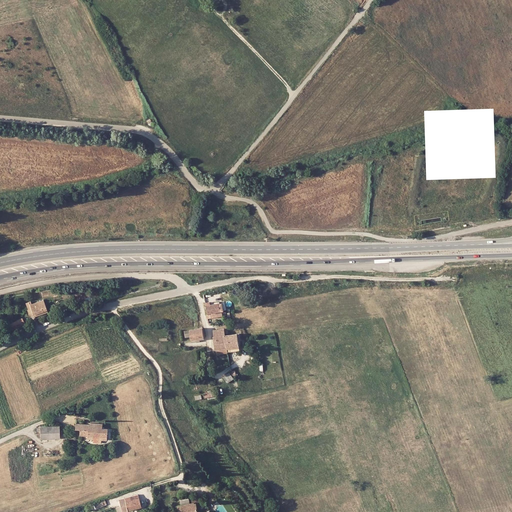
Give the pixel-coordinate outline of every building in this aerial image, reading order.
[(34,314),(48,309),(44,297),(30,302),(29,299),(26,300),(29,307),(31,306),(33,311),(34,314)] [(206,305),(208,313),(220,311),(218,303),(218,302),(210,304),(206,305)] [(22,315),(10,321),(7,322),(2,325),(4,330),(19,323),(20,325),(25,323),(22,315)] [(107,326),(111,326),(110,320),(85,324),(87,336),(108,333),(107,326)] [(199,338),(203,337),(202,327),(189,330),(190,336),(191,340),(199,338)] [(216,349),(226,348),(225,335),(224,331),(224,327),(213,329),(214,336),(213,336),(215,349),(216,349)] [(226,348),(238,346),(238,341),(237,338),(239,338),(239,333),(236,333),(228,334),(225,335),(226,348)] [(228,382),(233,378),(229,373),(223,377),(228,382)] [(101,436),(101,439),(107,439),(108,428),(102,428),(102,423),(95,423),(95,426),(92,426),(92,424),(90,424),(76,423),(76,429),(80,429),(80,434),(87,435),(87,438),(93,438),(94,438),(94,436),(101,436)] [(59,425),(40,426),(41,438),(60,437),(59,425)] [(136,506),(136,508),(141,507),(137,494),(119,499),(121,506),(122,511),(128,510),(128,508),(133,507),(133,506),(136,506)] [(181,505),(182,510),(178,511),(197,511),(196,503),(197,502),(197,499),(193,500),(194,502),(190,503),(189,498),(180,500),(181,505)]
